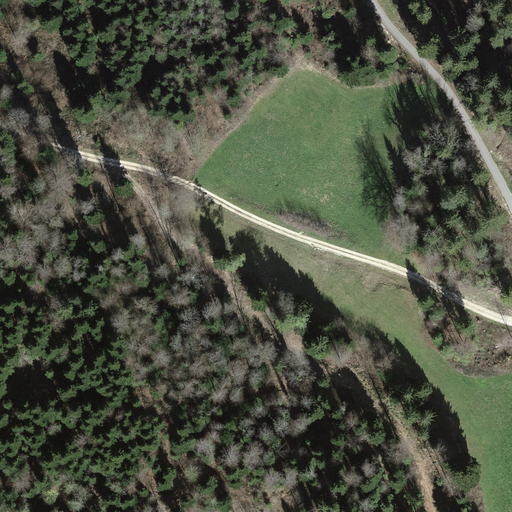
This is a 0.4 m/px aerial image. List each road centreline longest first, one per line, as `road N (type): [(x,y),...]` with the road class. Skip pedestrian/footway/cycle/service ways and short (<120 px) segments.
road 1 (track): [(0,126),(68,152),(147,168),(308,243),(511,316)]
road 2 (unclassified): [(511,203),(447,89),(371,0)]
